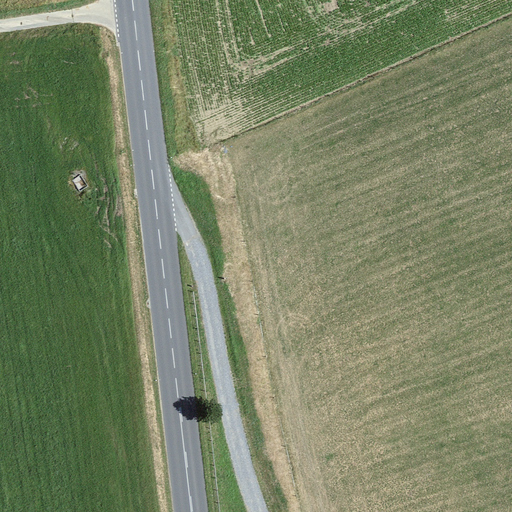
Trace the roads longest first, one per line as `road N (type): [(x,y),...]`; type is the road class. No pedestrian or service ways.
road 1 (unclassified): [(259,511),(194,242),(155,199)]
road 2 (secondary): [(190,511),(155,199)]
road 3 (secondary): [(155,199),(133,0)]
